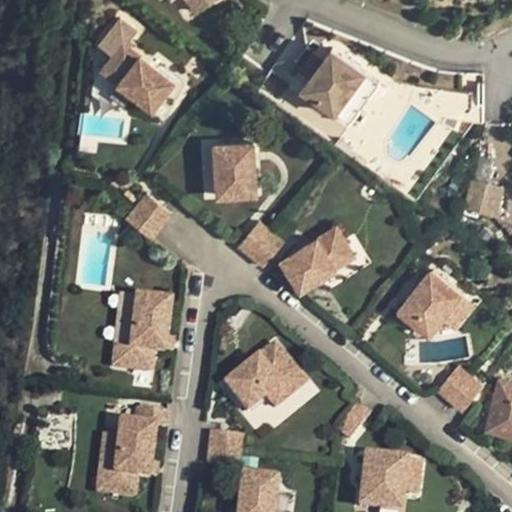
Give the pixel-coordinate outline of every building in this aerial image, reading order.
[(193,0),(199,9),(212,0),(193,0)] [(124,40),(129,44),(139,31),(122,18),(101,44),(114,54),(124,40)] [(114,54),(103,68),(154,107),(175,79),(129,44),(124,40),(114,54)] [(314,72),(305,85),(352,119),(382,76),(333,43),(324,58),(314,72)] [(298,60),(314,72),(324,58),(308,47),(298,60)] [(412,84),(404,95),(452,115),(456,110),(470,113),(470,92),(412,84)] [(258,192),(256,160),(251,160),(250,152),(255,152),(255,140),(217,143),(219,194),(258,192)] [(500,185),(472,178),(465,203),(493,212),(500,185)] [(161,224),(172,211),(148,191),(137,204),(161,224)] [(150,238),(161,224),(137,204),(126,217),(150,238)] [(238,243),(251,254),(271,230),(258,219),(238,243)] [(337,225),(308,244),(311,249),(304,253),(301,248),(283,259),(302,289),(356,255),(337,225)] [(271,230),(251,254),(265,264),(284,241),(271,230)] [(311,249),(308,244),(301,248),(304,253),(311,249)] [(435,269),(427,278),(432,281),(427,288),(422,285),(403,310),(433,334),(445,318),(465,293),(435,269)] [(432,281),(427,278),(422,285),(427,288),(432,281)] [(476,302),(465,293),(445,318),(457,327),(476,302)] [(171,300),(137,296),(135,311),(130,347),(116,346),(113,367),(151,372),(154,351),(164,353),(165,351),(166,337),(171,300)] [(120,310),(116,346),(130,347),(135,311),(120,310)] [(174,338),(166,337),(165,351),(172,352),(174,338)] [(275,344),(248,365),(251,370),(245,375),(242,371),(226,384),(248,411),(272,391),(297,371),(275,344)] [(439,387),(452,398),(472,374),(458,363),(439,387)] [(251,370),(248,365),(242,371),(245,375),(251,370)] [(307,382),(297,371),(272,391),(281,403),(307,382)] [(472,374),(452,398),(465,409),(485,385),(472,374)] [(511,380),(502,378),(499,390),(505,391),(502,399),(497,398),(489,429),(511,434),(511,380)] [(371,414),(358,403),(339,429),(352,438),(371,414)] [(167,428),(169,410),(137,406),(135,423),(155,426),(167,428)] [(135,423),(121,421),(119,436),(115,473),(100,471),(97,492),(136,497),(138,476),(149,478),(149,476),(151,462),(155,426),(135,423)] [(242,450),(244,432),(212,429),(210,446),(242,450)] [(119,436),(104,435),(100,471),(115,473),(119,436)] [(240,467),(242,450),(210,446),(208,463),(240,467)] [(366,455),(364,466),(370,467),(369,475),(364,474),(360,506),(398,511),(400,492),(404,460),(366,455)] [(419,461),(404,460),(400,492),(415,494),(419,461)] [(158,463),(151,462),(149,476),(156,477),(158,463)] [(272,511),(275,495),(277,480),(243,475),(237,511),(272,511)] [(287,511),(290,497),(275,495),(272,511),(287,511)]
